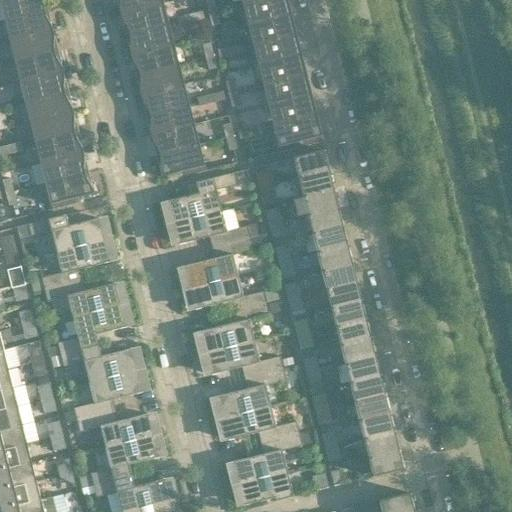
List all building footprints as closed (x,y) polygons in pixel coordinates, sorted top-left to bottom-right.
[(4,0),(0,1),(0,4),(4,22),(46,12),(43,0),(4,0)] [(162,0),(118,0),(120,6),(118,6),(118,7),(119,7),(120,15),(163,4),(162,0)] [(213,0),(209,0),(208,0),(205,1),(208,14),(216,12),(213,0)] [(284,17),(279,0),(263,0),(243,5),(248,26),(284,17)] [(163,4),(120,15),(123,22),(122,23),(124,23),(127,35),(169,24),(163,4)] [(202,11),(189,14),(191,23),(204,20),(202,11)] [(46,12),(4,22),(10,43),(53,31),(50,24),(51,24),(51,23),(49,23),(46,12)] [(216,12),(208,14),(211,27),(220,25),(216,12)] [(176,18),(177,22),(178,26),(191,23),(189,14),(176,18)] [(286,23),(284,17),(248,26),(253,46),(296,35),(293,21),(286,23)] [(169,24),(127,35),(130,46),(128,47),(129,47),(130,55),(174,44),(169,24)] [(53,31),(10,43),(15,63),(56,52),(53,41),(55,40),(55,39),(54,40),(53,31)] [(296,35),(253,46),(258,66),(294,57),(293,50),(300,49),(296,35)] [(210,43),(207,44),(202,45),(205,58),(213,55),(210,43)] [(174,44),(130,55),(133,63),(132,63),(132,64),(134,63),(137,75),(179,64),(174,44)] [(243,44),(230,47),(232,56),(245,52),(243,44)] [(230,47),(221,49),(217,50),(219,59),(232,56),(230,47)] [(56,52),(15,63),(20,83),(63,72),(60,64),(61,64),(61,63),(59,64),(56,52)] [(213,55),(205,58),(208,71),(217,69),(213,55)] [(300,77),(294,57),(258,66),(263,86),(300,77)] [(179,64),(137,75),(140,87),(138,87),(138,88),(139,88),(140,96),(184,85),(179,64)] [(63,72),(20,83),(25,103),(66,93),(64,81),(65,80),(64,80),(63,72)] [(305,97),(300,77),(263,86),(268,107),(305,97)] [(234,80),(229,81),(225,82),(228,95),(237,93),(234,80)] [(184,85),(140,96),(143,103),(142,103),(142,104),(144,104),(147,115),(189,105),(184,85)] [(223,92),(210,95),(212,104),(225,100),(223,92)] [(66,93),(25,103),(30,123),(73,112),(70,105),(71,105),(71,104),(69,104),(66,93)] [(237,93),(228,95),(232,108),(240,106),(237,93)] [(197,98),(198,103),(199,107),(212,104),(210,95),(197,98)] [(306,104),(305,97),(268,107),(273,127),(317,116),(313,101),(306,104)] [(189,105),(147,115),(150,127),(148,127),(148,128),(150,128),(150,136),(194,125),(189,105)] [(73,112),(30,123),(35,143),(77,133),(74,121),(76,121),(75,120),(74,120),(73,112)] [(317,116),(273,127),(280,153),(287,151),(286,147),(322,137),(317,116)] [(230,124),(227,124),(222,126),(225,138),(234,136),(230,124)] [(194,125),(150,136),(153,143),(152,144),(154,144),(157,156),(199,145),(194,125)] [(263,125),(250,128),(252,136),(265,133),(263,125)] [(250,128),(241,130),(237,131),(240,140),(252,136),(250,128)] [(77,133),(35,143),(40,164),(83,153),(80,145),(82,145),(81,144),(79,145),(77,133)] [(234,136),(225,138),(228,152),(237,149),(234,136)] [(20,143),(7,146),(9,155),(22,151),(20,143)] [(199,145),(157,156),(160,167),(158,168),(159,168),(160,168),(160,176),(161,177),(177,173),(178,179),(206,172),(199,145)] [(7,146),(0,147),(0,156),(9,155),(7,146)] [(324,151),(293,158),(298,178),(328,170),(324,151)] [(83,153),(40,164),(45,184),(87,173),(84,162),(86,161),(85,160),(84,161),(83,153)] [(328,170),(298,178),(303,196),(333,189),(328,170)] [(268,171),(256,174),(259,188),(272,185),(268,171)] [(87,173),(45,184),(52,210),(79,203),(78,198),(94,194),(94,192),(93,193),(91,185),(92,185),(90,185),(87,173)] [(168,201),(173,223),(221,211),(216,190),(237,185),(234,173),(196,183),(198,194),(168,201)] [(10,179),(5,180),(2,181),(5,194),(14,192),(10,179)] [(272,185),(259,188),(262,202),(275,198),(272,185)] [(333,189),(303,196),(307,215),(338,207),(333,189)] [(14,192),(5,194),(8,207),(17,205),(14,192)] [(338,207),(307,215),(312,233),(342,226),(338,207)] [(277,208),(265,211),(268,225),(281,221),(277,208)] [(227,231),(221,211),(173,223),(179,245),(209,237),(212,248),(250,239),(247,226),(227,231)] [(104,241),(99,219),(68,226),(66,215),(28,225),(31,237),(51,232),(56,253),(104,241)] [(281,221),(268,225),(272,238),(284,235),(281,221)] [(258,237),(255,224),(247,226),(250,239),(258,237)] [(31,237),(28,225),(16,228),(19,240),(31,237)] [(342,226),(312,233),(316,252),(347,244),(342,226)] [(0,237),(0,240),(3,251),(15,248),(12,235),(0,237)] [(238,276),(232,255),(253,250),(250,239),(212,248),(214,259),(184,266),(190,288),(238,276)] [(79,270),(110,262),(104,241),(56,253),(61,273),(41,278),(44,291),(82,281),(79,270)] [(347,244),(316,252),(321,271),(352,263),(347,244)] [(287,245),(274,248),(278,262),(290,259),(287,245)] [(15,248),(3,251),(6,265),(19,262),(15,248)] [(290,259),(278,262),(281,275),(294,272),(290,259)] [(352,263),(321,271),(326,289),(356,282),(352,263)] [(10,279),(12,289),(25,286),(22,276),(10,279)] [(238,276),(190,288),(195,310),(226,303),(228,313),(266,303),(263,292),(243,297),(238,276)] [(44,291),(41,278),(30,281),(33,294),(44,291)] [(121,306),(115,284),(85,291),(82,281),(44,291),(47,302),(67,297),(72,318),(121,306)] [(296,282),(283,285),(287,299),(299,296),(296,282)] [(356,282),(326,289),(331,308),(361,300),(356,282)] [(25,286),(12,289),(16,302),(28,299),(25,286)] [(279,294),(263,292),(266,303),(281,300),(279,294)] [(299,296),(287,299),(290,313),(303,310),(299,296)] [(361,300),(331,308),(335,327),(366,319),(361,300)] [(268,304),(270,314),(279,312),(277,302),(268,304)] [(200,332),(206,354),(254,341),(249,321),(269,315),(266,303),(228,313),(231,324),(200,332)] [(96,335),(126,328),(121,306),(72,318),(77,338),(57,343),(58,346),(60,355),(99,346),(96,335)] [(18,312),(22,326),(34,323),(31,309),(18,312)] [(366,319),(335,327),(340,345),(370,338),(366,319)] [(305,320),(293,323),(296,337),(309,333),(305,320)] [(34,323),(22,326),(25,340),(38,337),(34,323)] [(309,333),(296,337),(300,350),(312,347),(309,333)] [(370,338),(340,345),(345,364),(375,356),(370,338)] [(254,341),(206,354),(211,375),(242,368),(245,379),(283,369),(280,357),(259,362),(254,341)] [(60,355),(58,346),(47,349),(49,358),(60,355)] [(137,371),(132,349),(101,356),(99,346),(60,355),(63,367),(84,362),(89,383),(137,371)] [(27,350),(31,363),(43,360),(40,347),(27,350)] [(375,356),(345,364),(349,383),(380,375),(375,356)] [(315,357),(302,360),(306,374),(318,371),(315,357)] [(43,360),(31,363),(34,377),(47,374),(43,360)] [(8,369),(0,371),(0,391),(13,388),(8,369)] [(217,397),(222,419),(270,406),(265,386),(286,381),(283,369),(245,379),(247,389),(217,397)] [(137,371),(89,383),(94,403),(74,409),(77,421),(115,411),(112,400),(142,393),(137,371)] [(318,371),(306,374),(309,387),(322,384),(318,371)] [(380,375),(349,383),(354,401),(384,394),(380,375)] [(37,387),(40,401),(53,398),(49,384),(37,387)] [(13,388),(0,391),(0,411),(17,407),(13,388)] [(324,394),(311,397),(315,411),(327,408),(324,394)] [(384,394),(354,401),(359,420),(389,413),(384,394)] [(53,398),(40,401),(44,414),(56,411),(53,398)] [(270,406),(222,419),(228,441),(258,433),(261,444),(299,434),(296,422),(275,427),(270,406)] [(17,407),(0,411),(0,430),(22,425),(17,407)] [(327,408),(315,411),(318,425),(331,421),(327,408)] [(117,422),(115,411),(77,421),(80,432),(100,427),(105,448),(153,436),(148,414),(117,422)] [(389,413),(359,420),(363,439),(394,431),(389,413)] [(46,424),(50,438),(62,435),(59,421),(46,424)] [(22,425),(0,430),(0,450),(27,444),(22,425)] [(394,431),(363,439),(368,457),(398,450),(394,431)] [(333,432),(321,435),(324,449),(337,446),(333,432)] [(233,462),(239,484),(287,472),(281,451),(302,446),(299,434),(261,444),(264,454),(233,462)] [(62,435),(50,438),(53,452),(66,449),(62,435)] [(153,436),(105,448),(110,469),(90,474),(93,486),(131,476),(129,466),(159,458),(153,436)] [(27,444),(0,450),(0,470),(31,463),(27,444)] [(337,446),(324,449),(328,462),(340,459),(337,446)] [(398,450),(368,457),(373,477),(403,469),(398,450)] [(56,462),(59,476),(72,473),(68,459),(56,462)] [(31,463),(0,470),(0,490),(36,482),(31,463)] [(343,469),(330,472),(334,486),(346,483),(343,469)] [(287,472),(239,484),(244,506),(274,498),(275,502),(293,497),(287,472)] [(75,486),(72,473),(59,476),(60,479),(72,485),(72,487),(75,486)] [(315,491),(328,487),(324,474),(312,477),(315,491)] [(134,487),(131,476),(93,486),(96,498),(116,493),(121,511),(126,511),(170,501),(164,479),(134,487)] [(0,510),(41,500),(36,482),(0,490),(0,510)] [(68,493),(69,498),(70,502),(78,499),(76,491),(68,493)] [(413,511),(409,493),(379,501),(381,511),(413,511)] [(54,511),(51,498),(41,500),(0,510),(0,511),(54,511)] [(172,511),(170,501),(126,511),(172,511)]
